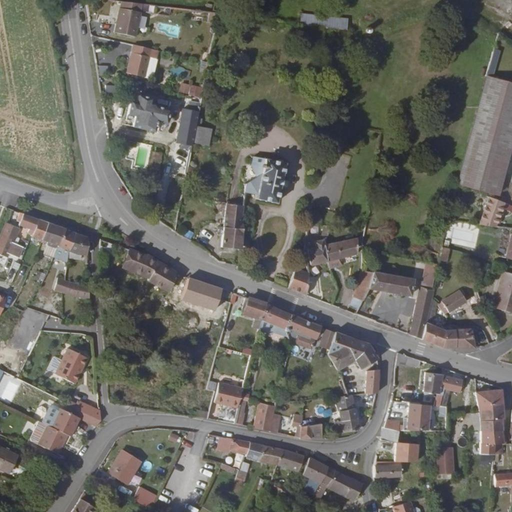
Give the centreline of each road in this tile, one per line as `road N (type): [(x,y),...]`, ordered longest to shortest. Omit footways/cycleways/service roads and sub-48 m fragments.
road 1 (tertiary): [(388,339),(180,256),(111,204)]
road 2 (residential): [(374,428),(347,446),(319,448),(175,421),(118,425)]
road 3 (tertiary): [(111,204),(95,176),(67,0)]
road 4 (residential): [(118,425),(103,414),(92,239)]
